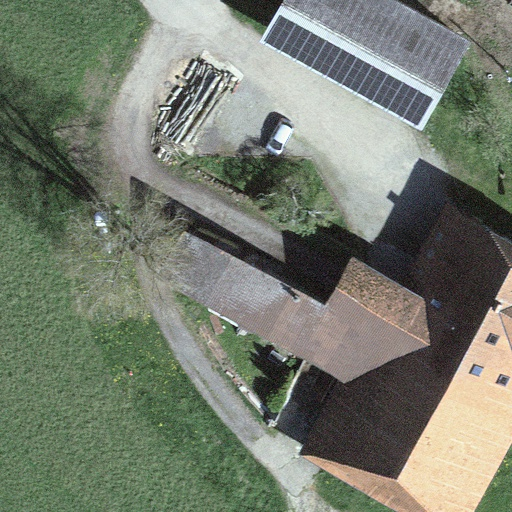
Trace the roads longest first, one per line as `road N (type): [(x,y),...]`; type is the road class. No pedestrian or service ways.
road 1 (track): [(182,0),(188,3),(126,119),(124,172),(158,284),(216,386),(298,490),(301,511)]
road 2 (track): [(188,0),(385,156)]
